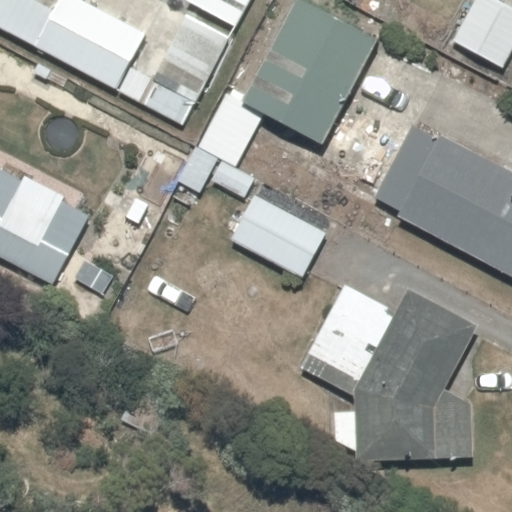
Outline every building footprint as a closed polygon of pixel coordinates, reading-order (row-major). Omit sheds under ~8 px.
[(0,0),(0,27),(186,126),(234,36),(189,12),(170,47),(82,0),(0,0)] [(377,41),(296,0),(289,0),(238,101),(225,94),(180,182),(202,193),(210,179),(244,196),(255,175),(237,166),(262,117),(322,147),(377,41)] [(511,50),(511,6),(499,0),(475,0),(453,41),(503,68),(511,50)] [(511,172),(414,122),(371,206),(511,277),(511,172)] [(325,229),(255,195),(233,240),(303,274),(325,229)] [(348,281),(304,368),(356,394),(358,408),(341,408),(340,458),(469,459),(470,399),(437,399),(474,325),(408,291),(400,307),(348,281)]
